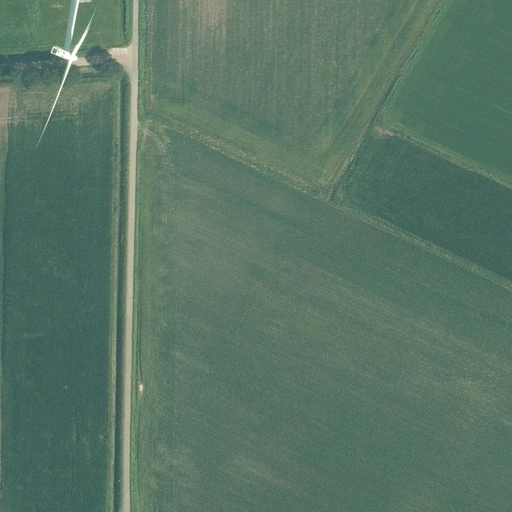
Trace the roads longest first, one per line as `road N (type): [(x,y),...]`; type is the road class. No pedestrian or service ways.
road 1 (unclassified): [(123,511),(131,59)]
road 2 (unclassified): [(0,70),(131,59)]
